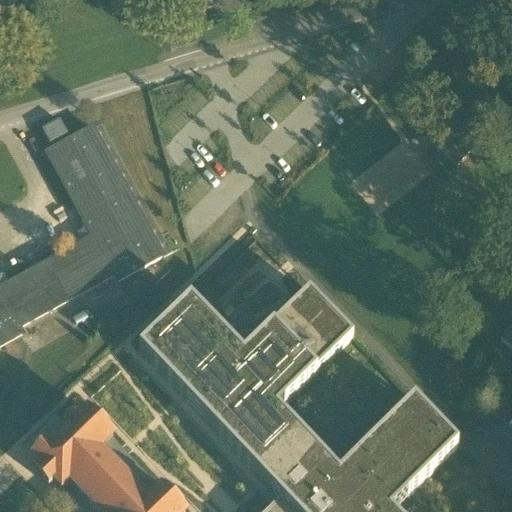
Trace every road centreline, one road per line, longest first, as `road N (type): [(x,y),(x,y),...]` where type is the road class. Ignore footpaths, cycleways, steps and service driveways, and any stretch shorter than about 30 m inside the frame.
road 1 (unclassified): [(398,0),(0,124)]
road 2 (unclassified): [(511,482),(291,263),(252,199)]
